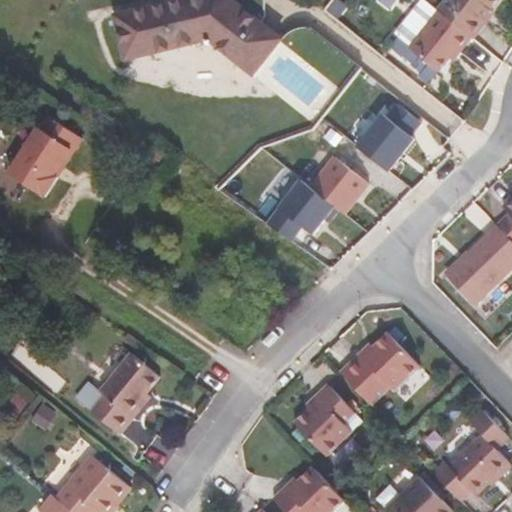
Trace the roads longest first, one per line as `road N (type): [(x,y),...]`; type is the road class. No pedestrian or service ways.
road 1 (residential): [(391,268),(255,393),(171,511)]
road 2 (unknown): [(255,393),(53,228)]
road 3 (residential): [(391,268),(511,395)]
road 4 (residential): [(511,146),(391,268)]
